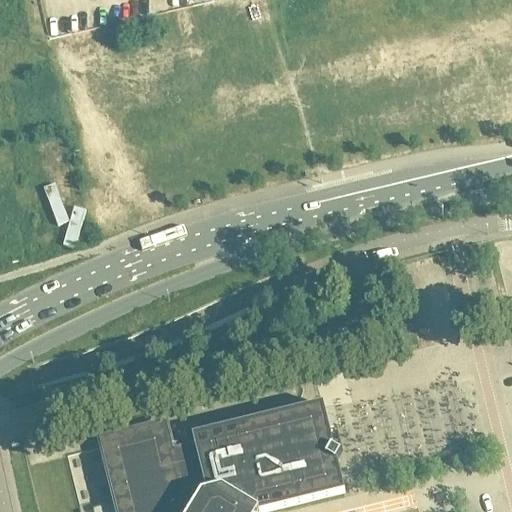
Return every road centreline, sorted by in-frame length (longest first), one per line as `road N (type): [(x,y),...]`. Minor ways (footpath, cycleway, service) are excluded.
road 1 (tertiary): [(0,367),(247,255),(511,189)]
road 2 (tertiary): [(511,163),(226,234),(124,267),(0,326)]
